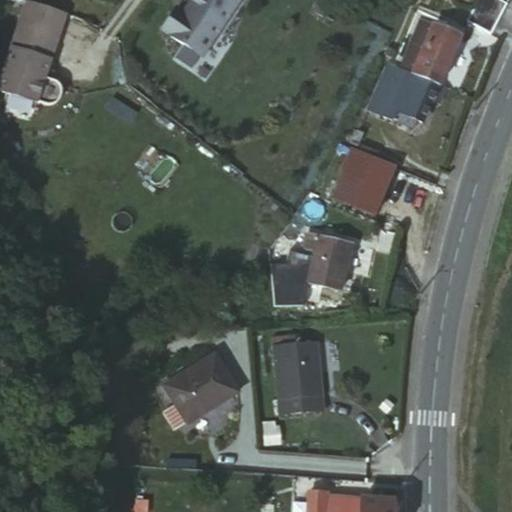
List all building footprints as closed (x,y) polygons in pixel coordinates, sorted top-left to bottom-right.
[(205,55),(245,0),(196,0),(189,10),(182,6),(166,26),(205,55)] [(470,0),(462,17),(492,32),(507,4),(500,0),(470,0)] [(72,16),(34,5),(5,89),(55,105),(60,105),(62,104),(63,104),(66,101),(66,100),(67,100),(68,97),(68,96),(68,95),(68,91),(67,89),(66,87),(65,86),(63,85),(62,85),(62,84),(51,80),(72,16)] [(398,64),(437,81),(456,40),(436,31),(433,37),(427,35),(425,41),(417,37),(412,48),(405,46),(398,64)] [(386,59),(361,106),(392,119),(395,110),(392,108),(402,86),(391,81),(398,64),(386,59)] [(420,121),(437,81),(398,64),(391,81),(402,86),(392,108),(395,110),(420,121)] [(376,224),(398,175),(395,173),(364,159),(338,148),(316,198),(376,224)] [(364,159),(395,173),(401,158),(368,149),(364,159)] [(316,252),(306,280),(337,290),(351,248),(308,233),(302,249),(316,252)] [(321,338),(301,339),(300,385),(324,386),(321,338)] [(300,385),(301,339),(275,340),(280,415),(312,414),(310,397),(325,395),(324,386),(300,385)] [(174,398),(185,415),(187,418),(236,385),(214,353),(164,384),(174,398)] [(173,423),(185,415),(174,398),(162,405),(173,423)] [(311,491),(310,511),(327,511),(329,491),(311,491)] [(327,511),(391,511),(392,499),(359,498),(359,500),(345,499),(345,492),(329,491),(327,511)]
